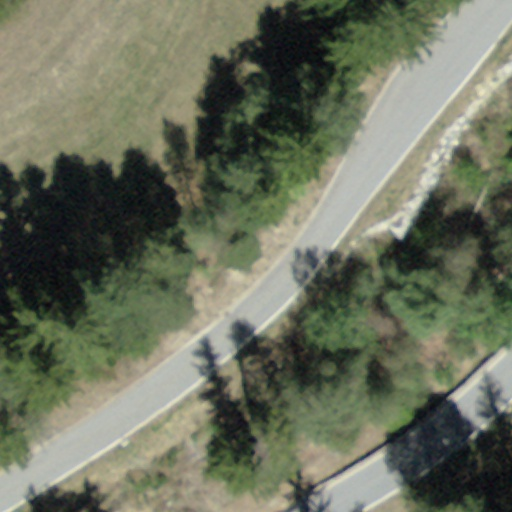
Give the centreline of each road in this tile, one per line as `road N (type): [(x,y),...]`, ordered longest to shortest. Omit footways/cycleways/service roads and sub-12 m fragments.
road 1 (tertiary): [(0,493),(124,414),(262,305),(504,0)]
road 2 (tertiary): [(511,377),(440,438),(327,511)]
